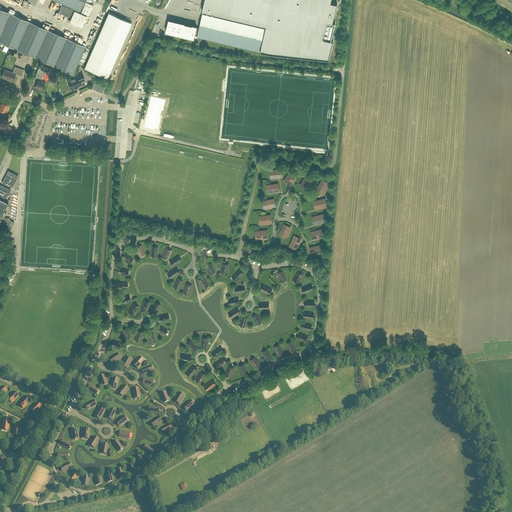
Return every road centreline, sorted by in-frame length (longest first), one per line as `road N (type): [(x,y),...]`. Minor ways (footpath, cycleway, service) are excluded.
road 1 (residential): [(258,266),(300,267),(316,279),(316,334),(308,349),(231,388)]
road 2 (residential): [(112,320),(113,262),(124,244),(158,239),(197,252)]
road 3 (residential): [(190,426),(143,476),(85,495)]
road 4 (unknown): [(2,0),(78,30),(91,24),(101,0)]
road 5 (residential): [(17,463),(48,404),(0,379)]
